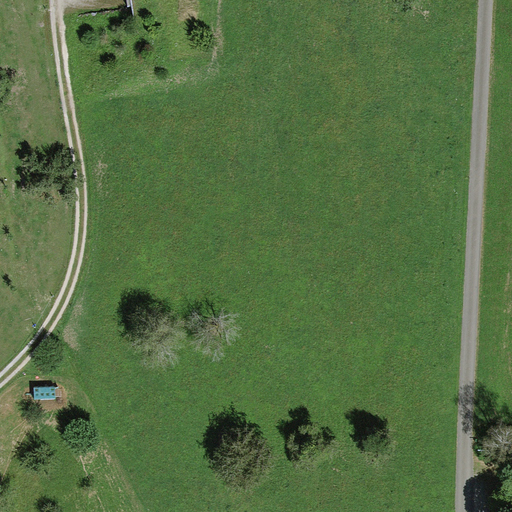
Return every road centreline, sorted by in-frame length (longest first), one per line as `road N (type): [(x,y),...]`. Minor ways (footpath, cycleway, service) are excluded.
road 1 (residential): [(485,0),(462,511)]
road 2 (track): [(57,0),(82,220),(59,309),(0,379)]
